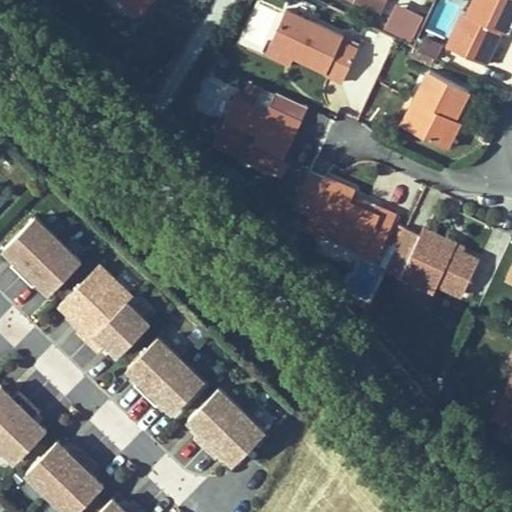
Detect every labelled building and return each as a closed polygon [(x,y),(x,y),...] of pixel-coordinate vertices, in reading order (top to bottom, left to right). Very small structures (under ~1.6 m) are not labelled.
[(121,0),(127,5),(121,13),(137,29),(161,3),(157,0),(121,0)] [(327,0),(322,14),(350,27),(357,10),(370,16),(377,0),(327,0)] [(439,0),(438,4),(446,6),(442,19),(456,24),(463,0),(439,0)] [(511,22),(496,15),(468,2),(454,31),(450,29),(433,66),(474,85),(491,51),(497,54),(511,22)] [(269,26),(253,66),(280,78),(281,78),(310,92),(307,100),(327,108),(344,68),(325,60),(328,53),(269,26)] [(425,31),(418,45),(435,54),(442,40),(425,31)] [(423,79),(430,65),(409,56),(403,70),(423,79)] [(280,78),(253,66),(247,80),(274,92),(281,78),(280,78)] [(389,147),(429,165),(441,136),(452,112),(412,93),(389,147)] [(225,122),(208,159),(237,172),(233,183),(266,197),(282,160),(290,142),(260,129),(257,136),(225,122)] [(448,139),(441,136),(429,165),(436,168),(448,139)] [(237,172),(208,159),(202,173),(232,185),(233,183),(237,172)] [(345,217),(315,204),(295,252),(365,284),(384,242),(369,235),(365,241),(340,229),(345,217)] [(0,277),(3,280),(38,242),(16,221),(0,237),(0,277)] [(62,265),(38,242),(3,280),(14,291),(19,285),(32,297),(62,265)] [(376,293),(390,299),(396,287),(429,303),(453,313),(468,280),(445,271),(448,265),(425,255),(412,249),(409,254),(397,247),(376,293)] [(109,305),(114,300),(80,268),(40,309),(62,331),(59,334),(71,345),(109,305)] [(429,303),(396,287),(390,299),(423,314),(429,303)] [(100,359),(132,327),(109,305),(71,345),(80,355),(88,347),(100,359)] [(129,402),(164,363),(141,341),(111,373),(123,385),(117,391),(129,402)] [(157,417),(187,386),(164,363),(129,402),(139,412),(145,406),(157,417)] [(511,365),(504,381),(511,384),(489,436),(511,446),(511,365)] [(197,449),(233,411),(208,387),(177,418),(189,430),(184,436),(197,449)] [(0,420),(10,410),(0,400),(0,420)] [(0,462),(25,436),(13,425),(19,419),(10,410),(0,420),(0,462)] [(223,463),(254,431),(233,411),(197,449),(206,457),(211,451),(223,463)] [(33,504),(68,466),(54,452),(48,458),(38,448),(8,481),(33,504)] [(41,511),(62,511),(82,491),(70,479),(75,473),(68,466),(33,504),(41,511)] [(116,511),(111,507),(106,511),(100,511),(91,503),(83,511),(116,511)]
